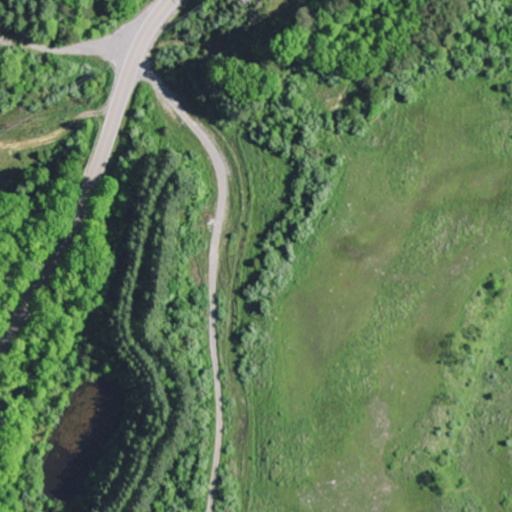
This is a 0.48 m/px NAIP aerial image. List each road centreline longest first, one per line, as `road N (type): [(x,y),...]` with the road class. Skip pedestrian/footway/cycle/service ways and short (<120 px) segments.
road 1 (track): [(235,511),(236,406),(218,276),(232,187),(208,138),(131,60)]
road 2 (secondary): [(170,0),(131,60),(75,221),(0,348)]
